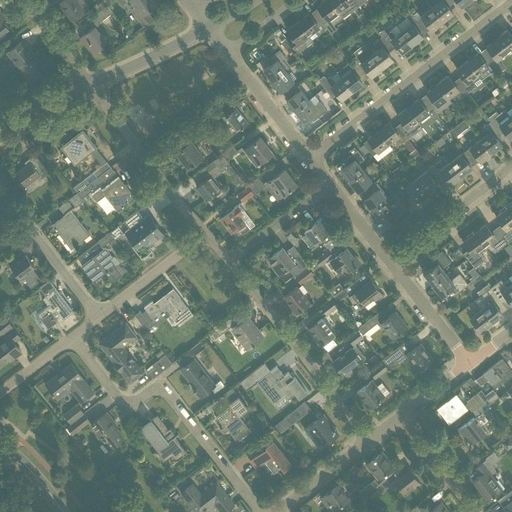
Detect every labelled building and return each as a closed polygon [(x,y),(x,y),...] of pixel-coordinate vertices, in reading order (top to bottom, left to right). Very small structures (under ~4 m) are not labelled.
[(63,0),(59,3),(72,19),(83,10),(88,6),(83,0),(63,0)] [(102,0),(100,0),(93,6),(97,12),(106,5),(102,0)] [(151,17),(150,16),(147,11),(155,4),(152,0),(131,0),(135,5),(131,8),(143,23),(151,17)] [(342,18),(328,0),(324,0),(317,6),(320,10),(316,14),(327,28),(331,33),(336,29),(333,25),(334,24),(342,18)] [(328,0),(342,18),(343,18),(349,13),(358,6),(353,0),(328,0)] [(447,0),(434,0),(437,3),(431,8),(442,21),(452,13),(444,3),(447,0)] [(380,4),(375,7),(379,13),(384,9),(380,4)] [(106,5),(97,12),(87,19),(92,25),(100,19),(102,20),(112,12),(106,5)] [(416,11),(412,14),(424,29),(428,26),(431,30),(442,21),(431,8),(420,16),(416,11)] [(327,28),(316,14),(312,17),(308,13),(298,21),(308,35),(320,25),(323,30),(327,28)] [(362,13),(357,17),(363,25),(369,21),(362,13)] [(424,29),(412,14),(411,13),(396,25),(401,31),(411,45),(422,36),(419,32),(424,29)] [(313,41),(308,35),(298,21),(287,29),(295,40),(290,43),(300,55),(302,53),(300,51),(313,41)] [(107,42),(94,26),(81,37),(93,53),(107,42)] [(383,29),(378,32),(382,36),(389,46),(393,42),(401,53),(411,45),(401,31),(395,36),(390,30),(386,33),(383,29)] [(511,36),(507,30),(497,38),(507,52),(511,47),(511,36)] [(372,54),(371,55),(381,68),(392,59),(387,53),(384,49),(389,46),(382,36),(373,44),(377,50),(372,54)] [(489,50),(485,53),(492,63),(499,72),(504,69),(497,59),(507,52),(497,38),(495,39),(490,43),(486,46),(486,47),(489,50)] [(21,42),(7,52),(23,73),(22,74),(28,82),(42,75),(34,65),(39,62),(33,54),(31,54),(21,42)] [(366,48),(351,60),(364,75),(368,72),(370,75),(371,76),(375,73),(380,69),(381,68),(371,55),(372,54),(367,48),(366,48)] [(269,65),(263,70),(272,80),(285,70),(290,66),(285,60),(287,59),(279,49),(270,57),(274,62),(269,65)] [(469,60),(467,61),(477,74),(492,63),(485,53),(481,57),(478,53),(473,56),(469,60)] [(337,71),(336,71),(337,72),(341,78),(351,91),(353,90),(355,92),(360,88),(358,86),(362,83),(362,82),(359,79),(364,75),(351,60),(346,63),(347,64),(348,65),(338,73),(337,71)] [(477,74),(467,61),(456,69),(464,80),(460,83),(467,92),(476,86),(474,83),(480,78),(477,74)] [(273,81),(270,83),(274,88),(277,86),(280,91),(281,90),(284,88),(287,92),(297,85),(293,80),(295,78),(291,72),(288,74),(285,70),(272,80),(273,81)] [(323,76),(318,79),(328,93),(333,89),(341,99),(351,91),(341,78),(335,83),(330,76),(326,79),(323,76)] [(467,92),(460,83),(456,86),(448,76),(437,84),(448,98),(454,93),(459,99),(467,92)] [(448,98),(437,84),(427,92),(430,96),(425,99),(433,109),(448,98)] [(287,99),(287,100),(290,104),(288,105),(291,110),(294,109),(295,110),(308,100),(300,90),(297,85),(287,92),(290,96),(287,99)] [(497,87),(491,92),(494,96),(500,91),(497,87)] [(418,99),(407,107),(422,127),(423,127),(422,126),(437,114),(433,109),(425,99),(421,103),(418,99)] [(313,106),(308,100),(295,110),(303,121),(313,113),(317,118),(326,110),(319,101),(313,106)] [(220,117),(218,119),(226,129),(231,126),(235,131),(237,129),(247,121),(242,114),(235,105),(220,117)] [(218,106),(206,116),(210,121),(223,112),(218,106)] [(422,127),(407,107),(397,115),(405,125),(401,129),(408,138),(417,132),(416,132),(422,127)] [(505,110),(498,115),(495,111),(487,118),(490,121),(497,131),(502,128),(509,138),(511,135),(511,119),(510,116),(505,110)] [(486,135),(480,139),(490,153),(501,145),(493,135),(497,131),(490,121),(481,128),(486,135)] [(205,132),(198,122),(187,131),(194,140),(205,132)] [(408,138),(401,129),(396,132),(388,122),(378,130),(389,144),(395,139),(399,145),(408,138)] [(455,126),(449,130),(454,137),(460,133),(457,130),(455,128),(455,126)] [(389,144),(378,130),(367,138),(370,142),(366,146),(373,156),(389,144)] [(75,165),(96,148),(83,131),(61,147),(75,165)] [(251,158),(256,165),(272,153),(260,137),(247,147),(254,156),(251,158)] [(490,153),(480,139),(465,150),(473,160),(477,157),(480,161),(490,153)] [(202,156),(190,141),(176,152),(188,167),(202,156)] [(222,153),(227,159),(237,151),(233,145),(222,153)] [(415,148),(408,154),(412,158),(419,153),(415,148)] [(358,163),(364,158),(357,150),(348,157),(351,162),(341,170),(349,180),(363,170),(358,163)] [(473,160),(465,150),(450,163),(460,176),(471,167),(468,163),(473,160)] [(222,154),(214,160),(217,165),(222,171),(230,165),(222,154)] [(39,181),(49,172),(35,155),(28,160),(30,162),(13,176),(23,189),(37,178),(39,181)] [(214,160),(201,169),(205,174),(217,165),(214,160)] [(439,161),(431,168),(438,177),(443,173),(450,184),(460,176),(450,163),(444,167),(439,161)] [(107,162),(97,169),(93,172),(96,177),(99,175),(101,174),(111,167),(107,162)] [(101,174),(99,175),(104,181),(115,172),(111,167),(101,174)] [(283,169),(267,182),(272,188),(279,197),(296,184),(288,174),(284,168),(283,169)] [(438,177),(431,168),(416,179),(426,192),(428,191),(429,193),(435,189),(433,187),(437,184),(434,180),(438,177)] [(350,182),(348,183),(352,188),(354,186),(357,191),(358,190),(361,188),(364,192),(374,184),(363,170),(349,180),(350,182)] [(204,180),(196,186),(206,198),(207,197),(212,204),(219,198),(225,193),(213,178),(211,174),(207,177),(204,180)] [(86,186),(77,192),(82,198),(104,181),(99,175),(96,177),(89,183),(86,186)] [(248,184),(247,185),(248,187),(253,193),(254,195),(262,189),(258,185),(262,182),(258,176),(248,184)] [(100,188),(92,194),(97,201),(105,195),(113,206),(118,211),(135,198),(131,193),(119,177),(102,190),(100,188)] [(404,178),(401,181),(398,177),(393,180),(399,189),(403,194),(408,190),(416,200),(426,192),(416,179),(410,184),(404,178)] [(85,178),(73,187),(77,192),(86,186),(89,183),(85,178)] [(377,183),(374,184),(364,192),(368,196),(364,199),(367,203),(365,205),(368,210),(371,208),(372,210),(386,199),(388,197),(377,183)] [(243,202),(253,193),(248,187),(238,195),(243,202)] [(403,194),(399,189),(394,193),(398,198),(403,194)] [(77,193),(69,199),(75,207),(84,200),(82,198),(77,192),(77,193)] [(68,199),(59,206),(65,213),(73,206),(68,199)] [(386,199),(372,210),(380,220),(385,217),(389,221),(404,210),(397,201),(391,205),(386,199)] [(227,213),(221,218),(226,224),(224,225),(229,231),(231,230),(232,231),(237,227),(243,234),(250,228),(239,214),(243,210),(239,204),(232,209),(231,208),(226,211),(227,213)] [(511,223),(511,213),(507,207),(495,216),(504,227),(498,231),(507,242),(511,238),(511,227),(510,225),(511,223)] [(71,210),(52,225),(60,235),(61,234),(72,248),(84,239),(86,242),(92,237),(87,230),(71,210)] [(130,228),(124,233),(133,245),(132,246),(142,259),(152,251),(148,246),(163,234),(148,215),(143,218),(137,210),(124,220),(130,228)] [(307,233),(301,237),(309,247),(321,238),(325,243),(322,245),(327,251),(328,250),(340,241),(336,235),(334,237),(330,232),(331,231),(321,218),(304,230),(307,233)] [(485,224),(474,233),(484,246),(489,242),(496,250),(507,242),(498,231),(493,235),(485,224)] [(117,226),(109,233),(114,240),(122,233),(117,226)] [(114,240),(109,233),(97,241),(102,247),(108,242),(117,254),(122,250),(114,240)] [(286,236),(290,241),(295,237),(291,233),(286,236)] [(484,246),(474,233),(463,241),(471,252),(465,257),(474,267),(484,259),(478,250),(484,246)] [(113,257),(106,248),(82,267),(94,282),(105,273),(112,282),(124,273),(118,264),(115,266),(110,259),(113,257)] [(299,253),(291,259),(283,248),(267,260),(279,275),(288,268),(295,276),(309,265),(299,253)] [(346,249),(333,259),(327,264),(331,269),(334,267),(339,274),(343,271),(346,274),(360,263),(355,256),(352,258),(349,255),(350,254),(346,249)] [(328,250),(327,251),(316,260),(320,265),(332,255),(328,250)] [(441,268),(450,261),(442,251),(430,260),(435,265),(424,274),(433,285),(446,274),(441,268)] [(19,253),(5,263),(8,267),(10,266),(19,279),(23,276),(28,282),(27,283),(31,288),(38,282),(35,278),(38,276),(32,269),(35,267),(32,264),(35,262),(32,259),(30,260),(25,254),(22,257),(19,253)] [(308,268),(296,277),(301,283),(313,274),(308,268)] [(446,274),(433,285),(441,296),(452,287),(457,293),(468,284),(459,273),(450,279),(446,274)] [(500,279),(490,287),(499,299),(504,295),(507,299),(511,304),(511,305),(511,282),(509,279),(503,283),(500,279)] [(51,303),(37,314),(48,328),(53,324),(56,328),(59,325),(58,323),(73,312),(73,311),(49,280),(39,288),(51,303)] [(371,280),(355,293),(368,309),(375,303),(374,302),(383,295),(371,280)] [(310,302),(298,287),(284,297),(296,313),(310,302)] [(490,287),(479,295),(486,304),(480,309),(491,323),(493,325),(498,320),(497,318),(502,314),(500,312),(496,307),(494,304),(499,299),(490,287)] [(348,294),(343,288),(333,296),(338,302),(348,294)] [(167,309),(179,325),(193,314),(187,307),(186,308),(179,299),(180,298),(173,289),(154,303),(152,301),(144,307),(153,319),(167,309)] [(333,299),(321,308),(326,315),(338,306),(333,299)] [(474,313),(468,305),(457,314),(466,325),(472,321),(480,332),(491,323),(480,309),(474,313)] [(382,310),(372,318),(372,317),(358,328),(363,335),(377,324),(378,325),(380,324),(391,339),(407,327),(395,312),(388,318),(382,310)] [(151,320),(149,322),(140,311),(135,315),(147,330),(155,324),(151,320)] [(237,326),(232,330),(247,350),(263,337),(257,330),(249,320),(248,317),(243,321),(237,326)] [(1,339),(3,342),(0,343),(0,365),(9,358),(9,357),(11,356),(13,355),(15,357),(21,352),(14,342),(20,338),(4,318),(0,321),(0,335),(2,338),(1,339)] [(214,330),(215,331),(211,334),(215,339),(235,323),(230,318),(214,330)] [(326,323),(322,318),(308,328),(315,337),(314,337),(320,345),(333,335),(325,324),(326,323)] [(106,337),(99,343),(107,353),(106,353),(114,363),(130,383),(143,373),(134,361),(131,364),(124,355),(127,353),(122,347),(128,343),(131,341),(132,342),(133,342),(137,339),(137,337),(136,337),(137,336),(126,322),(120,326),(116,329),(117,329),(111,333),(106,337)] [(358,331),(348,339),(353,345),(363,338),(358,331)] [(332,339),(324,346),(328,351),(336,344),(332,339)] [(201,341),(188,351),(192,357),(205,347),(201,341)] [(400,346),(396,349),(382,360),(386,366),(396,359),(399,364),(408,357),(418,370),(432,359),(425,350),(424,352),(419,345),(420,344),(420,343),(406,354),(400,346)] [(350,349),(333,362),(342,373),(359,360),(360,362),(365,358),(364,356),(355,345),(351,349),(350,349)] [(154,377),(172,363),(165,355),(153,364),(155,367),(149,372),(154,377)] [(214,384),(194,359),(180,369),(195,388),(192,390),(194,391),(194,390),(200,397),(211,389),(215,393),(224,386),(220,380),(214,384)] [(511,372),(502,359),(479,377),(484,383),(487,380),(495,389),(511,375),(511,372)] [(383,362),(371,372),(375,378),(387,368),(383,362)] [(70,388),(81,402),(93,393),(71,364),(62,371),(64,373),(50,384),(49,382),(46,384),(57,398),(70,388)] [(253,371),(239,382),(246,390),(256,383),(273,404),(284,396),(288,400),(288,399),(295,394),(298,399),(306,393),(294,377),(293,378),(288,372),(275,382),(268,372),(266,370),(266,369),(266,370),(256,377),(254,374),(253,371)] [(376,387),(371,381),(356,392),(369,408),(384,396),(389,392),(381,383),(376,387)] [(232,388),(223,395),(227,401),(237,394),(232,388)] [(484,403),(496,393),(493,389),(485,395),(481,390),(477,393),(484,403)] [(247,391),(243,395),(247,400),(251,396),(247,391)] [(465,406),(456,394),(437,409),(449,424),(469,408),(472,412),(484,403),(477,393),(467,402),(468,403),(465,406)] [(496,393),(484,403),(487,407),(492,403),(499,398),(496,393)] [(229,403),(230,405),(216,416),(224,426),(223,427),(226,431),(228,430),(233,436),(232,437),(236,442),(248,433),(244,428),(247,426),(239,416),(248,409),(238,396),(229,403)] [(484,403),(472,412),(473,412),(477,417),(483,412),(489,421),(495,416),(491,412),(487,407),(484,403)] [(492,403),(487,407),(491,412),(496,408),(492,403)] [(64,415),(70,423),(83,413),(77,405),(64,415)] [(296,408),(284,418),(290,425),(302,416),(296,408)] [(91,424),(110,449),(123,438),(110,421),(111,420),(106,413),(91,424)] [(323,414),(309,425),(304,429),(319,449),(338,434),(323,414)] [(67,428),(72,434),(89,421),(84,415),(67,428)] [(172,454),(177,460),(187,453),(174,437),(178,434),(178,433),(173,437),(170,433),(172,431),(169,428),(168,429),(157,416),(151,420),(148,415),(147,416),(151,421),(140,428),(157,450),(156,451),(163,460),(172,454)] [(486,433),(474,417),(457,430),(470,446),(486,433)] [(511,446),(511,440),(508,436),(501,442),(507,450),(511,446)] [(265,446),(266,448),(250,460),(250,461),(253,459),(257,465),(255,467),(256,468),(264,461),(273,472),(271,474),(272,475),(281,467),(283,470),(291,464),(272,440),(265,446)] [(486,459),(482,462),(475,468),(475,469),(476,468),(481,474),(475,479),(478,483),(476,485),(486,499),(491,494),(493,497),(501,491),(504,488),(498,480),(494,483),(489,476),(495,471),(491,465),(499,458),(493,451),(485,458),(486,459)] [(373,473),(378,479),(393,467),(381,452),(368,462),(375,472),(373,473)] [(405,472),(394,481),(403,493),(413,486),(415,488),(420,485),(410,472),(407,475),(405,472)] [(371,482),(360,491),(364,496),(375,487),(379,484),(375,479),(371,482)] [(386,479),(379,484),(375,487),(380,494),(391,485),(386,479)] [(181,492),(196,511),(201,511),(214,503),(221,511),(224,511),(233,505),(216,483),(201,495),(192,484),(181,492)] [(335,509),(348,499),(337,486),(321,499),(327,507),(331,504),(335,509)] [(511,511),(511,489),(498,501),(504,509),(503,511),(502,511),(511,511)] [(364,496),(360,491),(359,490),(349,498),(353,504),(364,496)] [(428,499),(420,505),(418,507),(421,511),(448,511),(444,506),(442,508),(438,504),(434,507),(428,499)]
